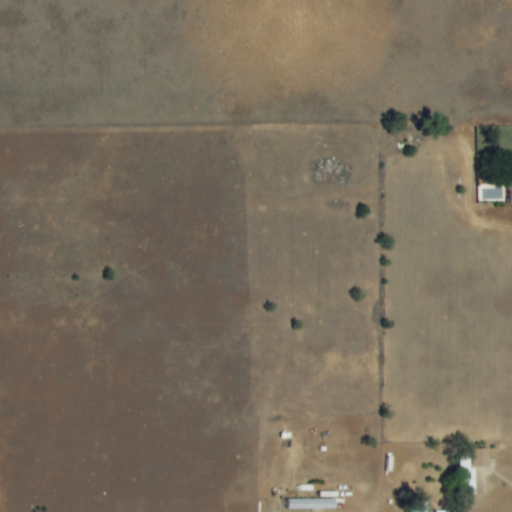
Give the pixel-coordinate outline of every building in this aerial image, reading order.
[(511,204),(511,155),(503,156),(503,204),(511,204)] [(477,467),(490,466),(490,448),(476,449),(477,467)] [(456,456),(457,494),(476,494),(476,468),(471,468),(471,456),(456,456)] [(289,509),(326,509),(326,499),(289,500),(289,509)] [(427,511),(428,502),(412,501),(411,511),(427,511)]
